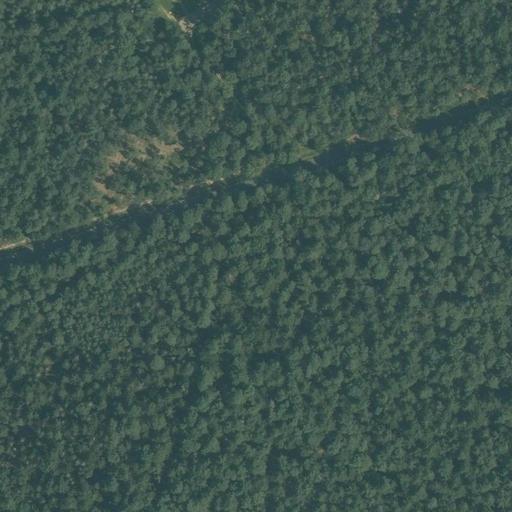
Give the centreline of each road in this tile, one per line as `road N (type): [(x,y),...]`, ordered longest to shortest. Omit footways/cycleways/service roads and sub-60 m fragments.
road 1 (unclassified): [(0,264),(511,101)]
road 2 (track): [(511,89),(0,250)]
road 3 (track): [(150,0),(185,28),(238,98),(235,176)]
